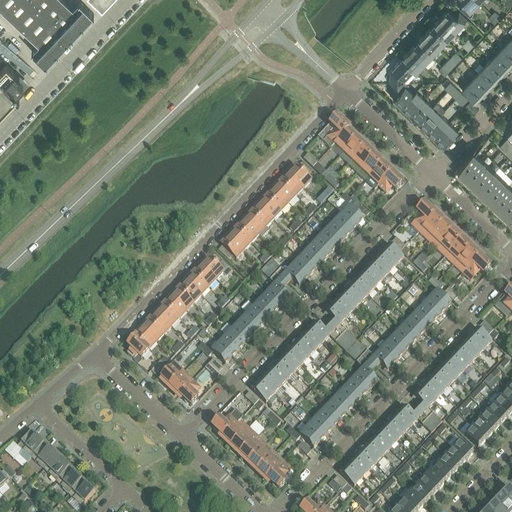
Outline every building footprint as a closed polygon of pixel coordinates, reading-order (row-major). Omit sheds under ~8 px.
[(72,8),(64,0),(0,0),(0,8),(38,44),(31,51),(46,65),(94,14),(79,0),(72,8)] [(479,2),(476,0),(458,0),(463,4),(460,8),(467,15),(479,2)] [(460,27),(467,20),(459,13),(456,16),(448,9),(440,17),(455,32),(460,27)] [(501,17),(494,11),(491,14),(498,20),(501,17)] [(498,20),(491,14),(488,18),(494,24),(498,20)] [(455,32),(440,17),(432,26),(447,40),(455,32)] [(447,40),(432,26),(424,34),(439,48),(447,40)] [(439,48),(424,34),(416,42),(431,57),(439,48)] [(511,37),(506,42),(503,39),(501,41),(505,44),(511,51),(511,37)] [(474,45),(468,39),(465,42),(471,48),(474,45)] [(431,57),(416,42),(408,51),(423,65),(431,57)] [(471,48),(465,42),(462,45),(468,51),(471,48)] [(511,65),(511,51),(505,44),(500,50),(496,46),(494,48),(498,52),(511,65)] [(423,65),(408,51),(400,59),(412,71),(415,73),(423,65)] [(462,58),(455,52),(452,55),(459,61),(462,58)] [(511,65),(498,52),(492,57),(488,54),(487,56),(490,59),(505,73),(511,65)] [(459,61),(452,55),(449,58),(456,64),(459,61)] [(456,64),(449,58),(446,61),(453,68),(456,64)] [(404,79),(412,71),(400,59),(392,68),(393,69),(390,72),(389,72),(390,83),(404,83),(404,79)] [(505,73),(490,59),(485,64),(482,61),(480,63),(483,66),(498,80),(505,73)] [(448,73),(453,68),(446,61),(441,66),(448,73)] [(0,113),(17,95),(18,95),(20,93),(16,90),(21,85),(15,80),(19,75),(14,70),(14,71),(6,63),(0,69),(0,113)] [(448,73),(441,66),(438,70),(444,76),(448,73)] [(498,80),(483,66),(478,72),(475,68),(473,70),(476,74),(491,88),(498,80)] [(491,88),(476,74),(471,79),(468,76),(466,78),(469,81),(484,95),(491,88)] [(484,95),(469,81),(464,87),(460,83),(459,85),(463,88),(462,89),(476,103),(484,95)] [(447,92),(453,85),(450,82),(444,89),(447,92)] [(401,107),(413,94),(405,86),(404,83),(390,83),(390,94),(394,97),(393,98),(393,99),(401,107)] [(452,97),(458,90),(453,85),(447,92),(452,97)] [(456,99),(462,93),(458,90),(452,97),(456,99)] [(410,115),(424,99),(416,91),(413,94),(401,107),(410,115)] [(459,103),(465,96),(462,93),(456,99),(459,103)] [(462,106),(468,100),(465,96),(459,103),(462,106)] [(418,123),(432,107),(424,99),(410,115),(418,123)] [(478,109),(470,101),(465,106),(474,114),(478,109)] [(426,130),(441,115),(432,107),(418,123),(426,130)] [(434,138),(449,123),(441,115),(426,130),(434,138)] [(329,127),(318,139),(323,143),(330,150),(331,150),(349,130),(348,129),(347,128),(337,119),(329,127)] [(502,128),(510,135),(511,136),(511,121),(510,120),(502,128)] [(443,147),(457,131),(449,123),(434,138),(443,147)] [(349,130),(331,150),(340,158),(358,139),(356,140),(355,139),(354,138),(353,137),(353,135),(351,132),(349,130)] [(358,139),(340,158),(349,166),(367,147),(365,149),(364,148),(363,146),(362,146),(361,143),(360,141),(359,140),(358,139)] [(367,147),(349,166),(357,174),(375,155),(374,157),(373,156),(371,155),(370,154),(370,151),(369,149),(368,148),(367,147)] [(511,219),(511,187),(488,165),(473,151),(457,167),(511,219)] [(317,164),(308,155),(303,160),(313,169),(317,164)] [(375,155),(357,174),(366,183),(369,179),(384,164),(384,163),(382,165),(381,164),(380,163),(379,162),(379,159),(377,157),(377,156),(375,155)] [(318,174),(322,169),(317,164),(313,169),(318,174)] [(369,179),(366,183),(375,191),(378,188),(391,174),(390,173),(389,171),(388,170),(387,168),(386,166),(385,165),(384,164),(369,179)] [(311,174),(301,165),(297,169),(307,178),(311,174)] [(311,182),(307,178),(297,169),(294,173),(292,173),(290,174),(288,175),(304,190),(311,182)] [(391,174),(378,188),(386,195),(391,189),(395,193),(403,185),(394,176),(392,175),(391,174)] [(304,190),(288,175),(286,178),(285,180),(285,182),(282,185),(296,198),(304,190)] [(330,186),(334,181),(329,176),(325,181),(330,186)] [(335,191),(339,186),(334,181),(330,186),(335,191)] [(296,198),(282,185),(279,188),(278,188),(275,189),(273,191),(289,206),(296,198)] [(289,206),(273,191),(271,193),(271,196),(270,197),(267,200),(281,214),(289,206)] [(350,200),(345,195),(340,200),(345,205),(350,200)] [(281,214),(267,200),(264,204),(263,204),(260,205),(258,207),(274,222),(281,214)] [(355,205),(350,200),(345,205),(349,208),(350,209),(355,205)] [(363,222),(350,209),(349,208),(348,208),(345,205),(343,207),(346,210),(341,215),(356,229),(363,222)] [(419,234),(437,214),(436,216),(424,205),(416,213),(422,219),(413,228),(419,234)] [(313,214),(317,210),(313,206),(308,210),(313,214)] [(370,214),(361,206),(356,211),(365,219),(370,214)] [(274,222),(258,207),(256,209),(256,211),(255,213),(252,216),(266,229),(274,222)] [(313,214),(308,210),(304,214),(309,219),(313,214)] [(356,229),(341,215),(338,212),(336,214),(339,217),(334,223),(349,237),(356,229)] [(427,242),(444,224),(441,221),(441,219),(439,216),(439,215),(437,214),(419,234),(427,242)] [(266,229),(252,216),(249,219),(248,220),(245,221),(243,222),(259,237),(262,240),(269,232),(266,229)] [(349,237),(334,223),(331,219),(329,221),(332,225),(327,230),(342,244),(349,237)] [(298,230),(302,225),(298,221),(294,226),(298,230)] [(259,237),(243,222),(242,225),(241,227),(241,228),(237,232),(251,245),(259,237)] [(427,242),(436,250),(453,232),(450,229),(449,227),(448,225),(447,224),(446,222),(444,224),(427,242)] [(298,230),(294,226),(289,230),(294,234),(298,230)] [(342,244),(327,230),(324,227),(322,229),(325,232),(320,238),(335,252),(342,244)] [(445,259),(462,241),(458,238),(458,235),(457,233),(456,232),(455,231),(453,232),(436,250),(445,259)] [(251,245),(237,232),(234,235),(233,235),(230,236),(228,238),(244,253),(251,245)] [(335,252),(320,238),(317,234),(315,236),(318,240),(313,245),(328,259),(335,252)] [(244,253),(228,238),(227,240),(226,243),(226,244),(222,248),(232,257),(236,261),(244,253)] [(285,248),(290,243),(285,239),(281,243),(285,248)] [(405,248),(396,239),(391,244),(401,253),(405,248)] [(453,267),(472,247),(470,249),(467,246),(467,243),(465,241),(465,240),(463,239),(462,241),(445,259),(453,267)] [(328,259),(313,245),(310,241),(308,244),(311,247),(306,252),(321,266),(328,259)] [(281,252),(285,248),(281,243),(277,248),(281,252)] [(404,260),(389,246),(382,254),(397,268),(402,262),(405,266),(407,264),(403,261),(404,260)] [(462,275),(479,257),(476,254),(475,252),(474,249),(473,248),(472,247),(453,267),(462,275)] [(232,257),(222,248),(218,252),(228,262),(232,257)] [(406,258),(410,253),(405,248),(401,253),(406,258)] [(321,266),(306,252),(303,249),(301,251),(304,254),(299,260),(313,274),(321,266)] [(268,261),(273,257),(268,252),(264,257),(268,261)] [(397,268),(382,254),(375,262),(389,275),(395,270),(398,273),(400,271),(397,268)] [(232,272),(222,262),(221,263),(214,256),(210,260),(224,274),(223,275),(226,278),(232,272)] [(313,274),(299,260),(296,256),(294,258),(297,262),(292,267),(306,281),(313,274)] [(264,265),(268,261),(264,257),(260,261),(264,265)] [(491,272),(489,270),(491,268),(479,257),(462,275),(470,283),(479,273),(485,278),(491,272)] [(224,274),(210,260),(206,264),(205,264),(203,265),(201,267),(216,282),(223,275),(224,274)] [(422,265),(417,260),(413,265),(418,270),(422,265)] [(289,299),(283,293),(282,292),(291,281),(285,275),(285,274),(272,261),(261,273),(274,286),(269,291),(266,288),(264,290),(267,293),(282,307),(289,299)] [(389,275),(375,262),(368,269),(382,283),(387,277),(391,281),(393,279),(389,275)] [(306,281),(292,267),(289,264),(287,266),(290,269),(285,274),(285,275),(291,281),(299,289),(306,281)] [(427,270),(422,265),(418,270),(423,274),(427,270)] [(216,282),(201,267),(199,269),(198,272),(198,273),(195,276),(209,290),(216,282)] [(382,283),(368,269),(361,276),(375,290),(380,285),(384,288),(386,286),(382,283)] [(209,290),(195,276),(192,280),(190,280),(188,281),(186,283),(201,298),(209,290)] [(375,290),(361,276),(354,284),(368,297),(373,292),(377,295),(379,293),(375,290)] [(433,288),(438,284),(433,279),(428,283),(433,288)] [(201,298),(186,283),(184,285),(183,287),(183,289),(180,292),(194,305),(201,298)] [(368,297),(354,284),(347,291),(361,305),(366,299),(370,303),(372,301),(368,297)] [(443,288),(438,284),(433,288),(438,293),(443,288)] [(451,305),(437,292),(436,292),(433,289),(431,290),(435,294),(430,299),(444,313),(451,305)] [(458,298),(449,289),(444,294),(453,303),(458,298)] [(511,314),(511,312),(511,289),(505,297),(507,299),(501,305),(503,306),(511,314)] [(361,305),(347,291),(340,299),(354,312),(359,307),(363,310),(365,308),(361,305)] [(194,305),(180,292),(177,295),(175,296),(173,297),(171,298),(187,313),(194,305)] [(282,307),(267,293),(262,299),(259,295),(257,297),(260,301),(275,314),(282,307)] [(444,313),(430,299),(426,296),(424,298),(428,301),(423,307),(437,321),(444,313)] [(226,306),(230,301),(225,297),(221,302),(226,306)] [(187,313),(171,298),(169,300),(168,303),(168,304),(165,308),(179,321),(187,313)] [(354,312),(340,299),(333,306),(347,319),(352,314),(356,318),(358,316),(354,312)] [(275,314),(260,301),(255,306),(252,303),(250,305),(253,308),(268,322),(275,314)] [(226,306),(221,302),(217,306),(221,310),(226,306)] [(437,321),(423,307),(419,303),(417,305),(421,309),(416,314),(430,328),(437,321)] [(347,319),(333,306),(325,314),(333,321),(340,327),(345,322),(349,325),(351,323),(347,319)] [(179,321),(165,308),(162,311),(160,311),(158,312),(156,314),(172,329),(179,321)] [(268,322),(253,308),(248,313),(245,310),(243,312),(246,315),(261,329),(268,322)] [(430,328),(416,314),(412,310),(412,311),(410,313),(414,316),(409,321),(408,321),(423,335),(430,328)] [(172,329),(156,314),(154,316),(153,319),(153,320),(150,323),(164,337),(172,329)] [(213,324),(217,319),(213,315),(209,319),(213,324)] [(261,329),(246,315),(241,321),(238,317),(236,319),(239,323),(254,336),(261,329)] [(423,335),(408,321),(409,321),(403,315),(401,317),(404,319),(398,325),(401,329),(416,343),(423,335)] [(213,324),(209,319),(204,324),(209,328),(213,324)] [(357,338),(351,333),(349,335),(340,327),(333,321),(323,331),(315,324),(308,332),(322,346),(326,349),(328,347),(324,344),(329,338),(362,370),(363,369),(370,376),(379,365),(373,359),(373,358),(355,341),(357,338)] [(164,337),(150,323),(147,327),(146,327),(143,328),(141,330),(157,345),(164,337)] [(254,336),(239,323),(234,328),(231,325),(229,327),(232,330),(247,344),(254,336)] [(493,332),(484,323),(479,328),(489,337),(493,332)] [(401,329),(398,325),(398,326),(396,327),(399,331),(394,336),(409,350),(416,343),(401,329)] [(195,336),(199,332),(195,327),(190,332),(195,336)] [(157,345),(141,330),(139,332),(139,334),(138,336),(135,339),(150,352),(157,345)] [(247,344),(232,330),(227,335),(223,332),(222,334),(225,338),(240,351),(247,344)] [(492,344),(477,330),(470,338),(485,352),(490,346),(493,350),(495,348),(491,344),(492,344)] [(203,340),(208,335),(204,331),(199,336),(203,340)] [(195,336),(190,332),(186,336),(190,341),(195,336)] [(322,346),(308,332),(301,339),(315,353),(319,356),(321,354),(317,351),(322,346)] [(494,342),(498,337),(493,332),(489,337),(494,342)] [(409,350),(394,336),(391,333),(389,335),(392,338),(387,343),(402,358),(409,350)] [(240,351),(225,338),(220,343),(216,339),(214,342),(218,345),(233,359),(240,351)] [(485,352),(470,338),(463,345),(478,359),(483,354),(486,357),(488,355),(485,352)] [(150,352),(135,339),(127,347),(131,351),(126,355),(128,357),(129,358),(130,360),(132,360),(133,362),(138,357),(141,361),(150,352)] [(315,353),(301,339),(294,346),(308,360),(312,364),(314,362),(310,358),(315,353)] [(402,358),(387,343),(384,340),(382,342),(385,346),(380,351),(395,365),(402,358)] [(180,352),(184,347),(180,343),(176,347),(180,352)] [(506,353),(510,349),(505,344),(501,348),(506,353)] [(203,354),(207,349),(202,345),(198,349),(203,354)] [(233,359),(218,345),(213,350),(209,347),(208,349),(211,352),(211,353),(225,366),(233,359)] [(478,359),(463,345),(456,353),(471,366),(476,361),(479,364),(481,362),(478,359)] [(308,360),(294,346),(287,354),(301,368),(305,371),(307,369),(303,366),(308,360)] [(180,352),(176,347),(171,352),(176,356),(180,352)] [(395,365),(380,351),(377,347),(375,349),(378,353),(373,358),(373,359),(379,365),(387,373),(395,365)] [(212,354),(207,349),(203,354),(208,359),(212,354)] [(471,366),(456,353),(449,360),(464,374),(469,368),(472,372),(474,370),(471,366)] [(301,368),(287,354),(280,361),(294,375),(298,379),(300,377),(296,373),(301,368)] [(169,363),(165,359),(161,363),(165,367),(169,363)] [(223,368),(214,360),(209,365),(218,373),(223,368)] [(464,374),(449,360),(442,368),(456,381),(462,376),(465,379),(467,377),(464,374)] [(504,369),(510,363),(506,360),(501,366),(504,369)] [(294,375),(280,361),(273,368),(287,383),(291,386),(293,384),(289,380),(294,375)] [(165,367),(161,363),(160,363),(151,372),(156,376),(165,367)] [(170,388),(183,374),(174,366),(171,369),(169,367),(163,374),(165,376),(161,380),(170,388)] [(287,383),(273,368),(266,376),(280,390),(284,393),(286,391),(282,388),(287,383)] [(456,381),(442,368),(435,375),(449,389),(455,383),(458,387),(460,385),(456,381)] [(378,383),(371,377),(370,376),(363,369),(362,370),(357,375),(354,372),(352,374),(355,377),(370,391),(378,383)] [(333,370),(328,375),(332,379),(337,374),(333,370)] [(499,374),(496,371),(490,377),(494,380),(499,374)] [(179,397),(192,383),(183,374),(170,388),(179,397)] [(449,389),(435,375),(428,382),(442,396),(447,391),(451,394),(453,392),(449,389)] [(280,390),(266,376),(259,383),(273,397),(277,401),(279,403),(281,401),(279,399),(275,395),(280,390)] [(370,391),(355,377),(350,382),(347,379),(345,381),(348,384),(363,398),(370,391)] [(494,380),(490,377),(485,382),(488,386),(494,380)] [(442,396),(428,382),(421,390),(435,403),(440,398),(444,401),(446,399),(442,396)] [(194,396),(200,390),(192,383),(179,397),(190,408),(198,399),(194,396)] [(273,397),(259,383),(251,391),(266,405),(266,404),(270,408),(272,406),(268,403),(273,397)] [(363,398),(348,384),(343,390),(340,386),(338,388),(341,392),(356,405),(363,398)] [(484,396),(488,392),(487,390),(482,385),(476,391),(480,394),(481,396),(484,396)] [(442,424),(428,411),(433,405),(437,409),(439,407),(435,403),(421,390),(413,398),(421,405),(411,415),(418,421),(417,422),(431,435),(442,424)] [(474,400),(480,394),(476,391),(471,397),(474,400)] [(356,405),(341,392),(336,397),(333,394),(331,396),(334,399),(349,413),(356,405)] [(511,397),(506,392),(499,399),(511,411),(511,397)] [(259,402),(249,393),(245,398),(254,407),(259,402)] [(349,413),(334,399),(329,405),(326,401),(324,403),(327,407),(342,420),(349,413)] [(511,413),(511,411),(499,399),(492,406),(506,420),(511,413)] [(466,409),(471,403),(468,400),(462,406),(466,409)] [(259,412),(263,407),(259,402),(254,407),(259,412)] [(460,415),(466,409),(462,406),(457,412),(460,415)] [(506,420),(492,406),(485,414),(499,427),(506,420)] [(342,420),(327,407),(322,412),(319,409),(317,411),(320,414),(335,428),(342,420)] [(418,421),(411,415),(404,408),(396,415),(410,429),(414,433),(416,431),(412,427),(417,422),(418,421)] [(223,439),(240,421),(233,414),(223,424),(218,418),(211,425),(213,427),(212,428),(223,439)] [(276,419),(271,414),(267,418),(272,423),(276,419)] [(335,428),(320,414),(315,419),(312,416),(310,418),(313,421),(328,435),(335,428)] [(499,427),(485,414),(478,421),(492,435),(499,427)] [(410,429),(396,415),(389,423),(403,437),(407,440),(409,438),(405,435),(410,429)] [(452,424),(457,418),(454,415),(448,421),(452,424)] [(281,424),(276,419),(272,423),(277,428),(281,424)] [(232,447),(249,430),(240,421),(223,439),(232,447)] [(328,435),(313,421),(308,427),(305,423),(303,425),(306,429),(321,442),(328,435)] [(492,435),(478,421),(471,429),(485,442),(492,435)] [(403,437),(389,423),(382,430),(396,444),(400,448),(402,446),(398,442),(403,437)] [(440,436),(446,430),(443,427),(437,433),(440,436)] [(291,438),(295,433),(290,428),(286,433),(291,438)] [(321,442),(306,429),(301,434),(298,431),(296,433),(299,436),(299,437),(313,450),(321,442)] [(485,442),(471,429),(464,436),(478,450),(485,442)] [(240,455),(258,438),(249,430),(232,447),(240,455)] [(396,444),(382,430),(375,438),(389,452),(393,455),(395,453),(391,450),(396,444)] [(31,460),(45,444),(32,433),(18,448),(31,460)] [(300,438),(295,433),(291,438),(296,442),(300,438)] [(432,445),(438,439),(434,436),(429,441),(432,445)] [(249,464),(266,446),(258,438),(240,455),(249,464)] [(389,452),(375,438),(368,445),(382,459),(386,463),(388,460),(384,457),(389,452)] [(432,445),(429,441),(423,447),(426,451),(432,445)] [(473,455),(459,442),(452,449),(466,463),(473,455)] [(44,471),(58,456),(45,444),(31,460),(44,471)] [(311,452),(302,444),(297,448),(307,457),(311,452)] [(382,459),(368,445),(361,452),(375,466),(379,470),(381,468),(377,464),(382,459)] [(258,472),(275,454),(266,446),(249,464),(258,472)] [(466,463),(452,449),(445,457),(459,470),(466,463)] [(418,460),(424,454),(420,450),(415,456),(418,460)] [(375,466),(361,452),(354,460),(368,474),(372,477),(374,475),(370,472),(375,466)] [(267,481),(284,463),(275,454),(258,472),(267,481)] [(56,484),(70,468),(63,461),(64,461),(58,456),(44,471),(56,484)] [(412,465),(418,460),(415,456),(409,462),(412,465)] [(459,470),(445,457),(438,464),(452,477),(459,470)] [(368,474),(354,460),(347,467),(361,481),(365,485),(367,483),(363,479),(368,474)] [(282,480),(291,470),(284,463),(267,481),(278,492),(286,483),(282,480)] [(452,477),(438,464),(430,472),(444,485),(452,477)] [(410,468),(406,465),(400,471),(404,474),(410,468)] [(361,481),(347,467),(340,475),(354,489),(354,488),(358,492),(360,490),(356,487),(361,481)] [(68,496),(83,481),(70,468),(56,484),(68,496)] [(404,474),(400,471),(395,477),(398,480),(404,474)] [(444,485),(430,472),(423,479),(437,492),(444,485)] [(0,491),(9,483),(0,474),(0,491)] [(17,484),(22,480),(17,475),(13,480),(17,484)] [(347,486),(337,477),(333,482),(342,491),(347,486)] [(437,492),(423,479),(416,486),(430,500),(437,492)] [(395,483),(392,480),(386,486),(390,489),(395,483)] [(81,509),(95,494),(83,481),(68,496),(81,509)] [(352,491),(347,486),(342,491),(347,496),(352,491)] [(384,495),(390,489),(386,486),(381,492),(384,495)] [(430,500),(416,486),(409,494),(423,507),(430,500)] [(511,492),(509,489),(501,497),(511,506),(511,492)] [(33,491),(29,496),(33,500),(38,495),(33,491)] [(418,511),(423,507),(409,494),(402,501),(413,511),(418,511)] [(21,506),(27,499),(23,496),(17,502),(21,506)] [(374,506),(380,500),(376,496),(370,502),(374,506)] [(511,511),(511,506),(501,497),(494,504),(502,511),(511,511)] [(364,503),(359,498),(355,502),(360,507),(364,503)] [(28,510),(33,505),(29,501),(24,506),(28,510)] [(413,511),(402,501),(395,508),(399,511),(413,511)] [(299,511),(321,511),(325,509),(317,502),(312,508),(308,504),(300,511),(299,511)] [(369,507),(364,503),(360,507),(365,511),(369,507)]
